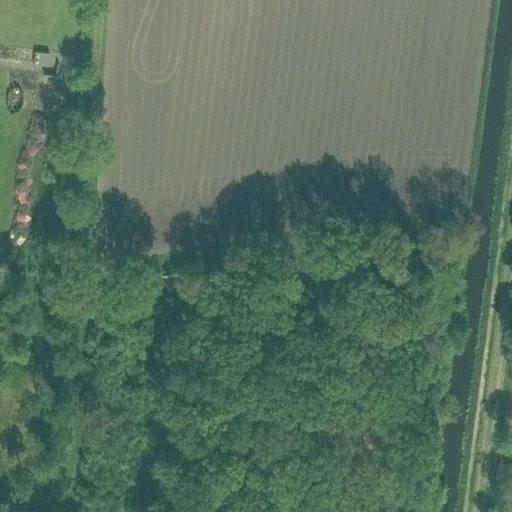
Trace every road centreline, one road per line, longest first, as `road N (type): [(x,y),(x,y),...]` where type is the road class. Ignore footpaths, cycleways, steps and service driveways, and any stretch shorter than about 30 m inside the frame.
road 1 (track): [(102,0),(86,275),(56,511)]
road 2 (track): [(511,188),(468,511)]
